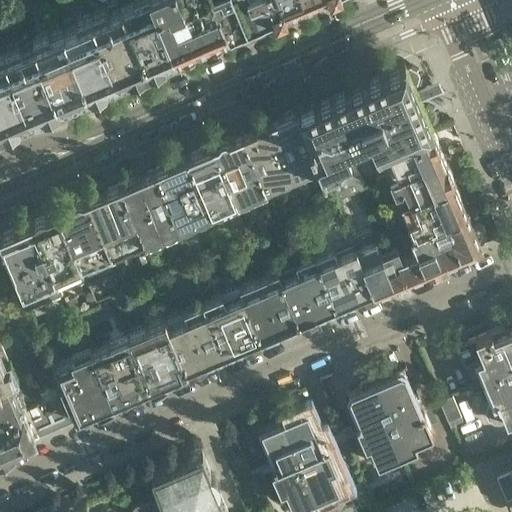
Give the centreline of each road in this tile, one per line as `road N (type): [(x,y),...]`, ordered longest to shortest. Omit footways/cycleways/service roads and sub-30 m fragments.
road 1 (residential): [(0,482),(511,269)]
road 2 (tertiary): [(81,144),(418,0)]
road 3 (tertiary): [(511,143),(449,0)]
